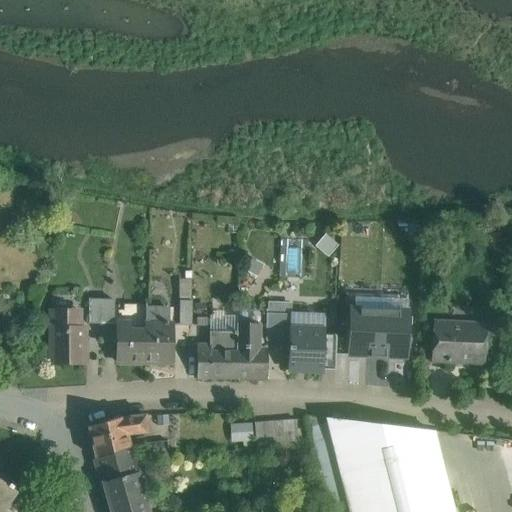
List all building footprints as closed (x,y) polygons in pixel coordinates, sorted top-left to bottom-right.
[(180,279),(182,317),(191,317),(190,279),(180,279)] [(101,300),(88,299),(88,323),(101,324),(101,300)] [(114,300),(101,300),(101,324),(114,324),(114,305),(114,300)] [(146,305),(114,305),(114,324),(117,324),(118,323),(145,324),(146,309),(146,305)] [(168,309),(146,309),(145,324),(145,363),(174,363),(175,323),(168,324),(168,309)] [(75,327),(74,310),(51,310),(51,364),(85,364),(85,328),(85,327),(75,327)] [(485,324),(434,321),(432,361),(483,364),(485,324)] [(378,324),(345,322),(343,358),(376,360),(378,324)] [(145,324),(118,323),(117,324),(117,363),(145,363),(145,324)] [(261,323),(237,323),(237,331),(236,352),(237,352),(237,379),(266,379),(266,346),(260,346),(261,323)] [(410,326),(378,324),(376,360),(408,362),(410,326)] [(325,328),(291,326),(289,369),(323,371),(325,328)] [(237,331),(210,332),(210,345),(198,345),(198,350),(236,352),(237,331)] [(236,352),(198,350),(196,378),(237,379),(237,352),(236,352)] [(122,417),(88,426),(95,458),(130,446),(127,434),(147,432),(145,414),(122,417)] [(349,511),(326,419),(326,417),(305,415),(304,416),(303,418),(327,511),(349,511)] [(454,511),(433,431),(326,419),(349,511),(454,511)] [(295,420),(281,421),(283,447),(298,445),(295,420)] [(230,422),(231,439),(243,439),(243,445),(254,445),(253,421),(230,422)] [(281,421),(254,423),(256,449),(283,447),(281,421)] [(130,446),(95,458),(102,482),(138,472),(130,446)] [(149,511),(138,472),(102,482),(111,511),(149,511)] [(0,511),(2,511),(17,492),(12,488),(13,486),(9,483),(8,485),(0,479),(0,511)]
